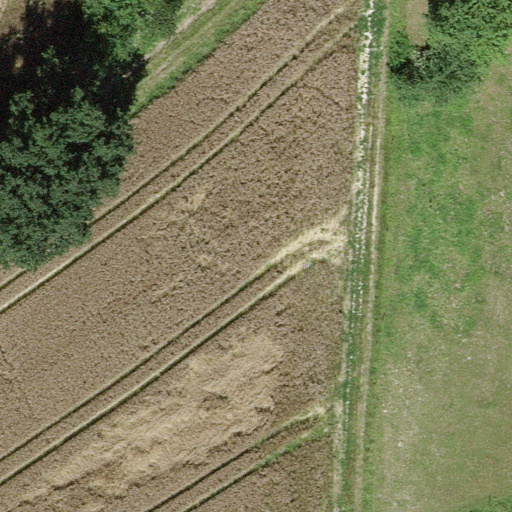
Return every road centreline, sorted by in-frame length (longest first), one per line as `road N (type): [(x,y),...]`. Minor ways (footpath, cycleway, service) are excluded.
road 1 (track): [(385,0),(353,401),(361,511)]
road 2 (track): [(0,181),(235,0)]
